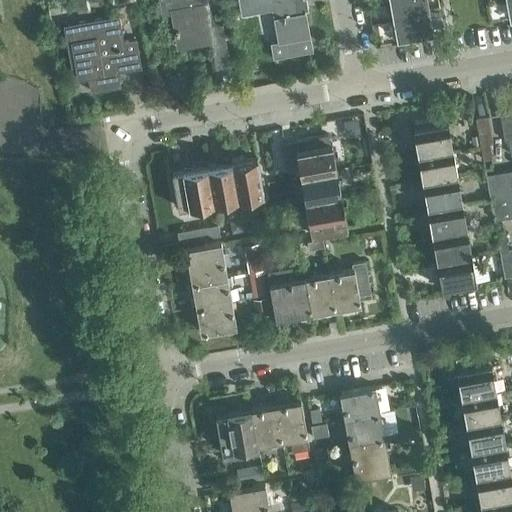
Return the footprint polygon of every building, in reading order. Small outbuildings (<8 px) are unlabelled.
[(211,38),(217,70),(218,70),(217,69),(230,66),(223,23),(212,24),(207,0),(159,0),(162,14),(175,12),(177,27),(175,28),(176,33),(178,33),(180,44),(211,38)] [(238,0),(241,14),(242,14),(242,13),(273,8),(279,41),(270,42),(273,58),(313,51),(311,40),(309,40),(308,36),(310,36),(305,8),(304,9),(305,11),(296,13),(293,0),(238,0)] [(391,0),(394,18),(429,12),(428,8),(426,0),(391,0)] [(429,12),(394,18),(398,37),(432,31),(430,17),(441,15),(440,6),(428,8),(429,12)] [(118,71),(139,67),(141,67),(136,39),(123,41),(119,15),(79,22),(82,38),(71,40),(78,79),(89,77),(91,91),(120,86),(118,71)] [(508,139),(511,138),(511,110),(500,113),(505,140),(508,139)] [(476,117),(481,144),(489,143),(493,142),(488,115),(476,117)] [(414,128),(419,155),(453,149),(448,122),(432,125),(431,119),(415,122),(416,128),(414,128)] [(297,175),(301,174),(336,168),(332,143),(330,143),(329,133),(281,142),(286,168),(295,166),(297,175)] [(489,143),(481,144),(483,159),(492,158),(489,143)] [(419,155),(423,181),(457,175),(453,149),(419,155)] [(257,157),(231,161),(237,197),(264,192),(257,157)] [(231,161),(207,166),(213,201),(237,197),(231,161)] [(213,201),(207,166),(172,172),(179,207),(213,201)] [(301,174),(306,200),(341,193),(336,168),(301,174)] [(486,174),(490,197),(508,194),(504,171),(486,174)] [(423,181),(428,208),(462,202),(457,175),(423,181)] [(341,193),(306,200),(312,234),(347,228),(341,193)] [(511,213),(508,194),(490,197),(494,220),(511,216),(511,213)] [(428,208),(433,235),(467,229),(462,202),(428,208)] [(218,224),(208,226),(210,237),(220,235),(218,224)] [(208,226),(197,228),(199,239),(210,237),(208,226)] [(199,239),(197,228),(178,232),(180,242),(199,239)] [(433,235),(438,261),(472,255),(467,229),(433,235)] [(497,235),(500,250),(508,248),(506,233),(497,235)] [(308,241),(309,249),(325,246),(323,238),(308,241)] [(186,247),(192,282),(227,276),(225,263),(228,262),(226,251),(223,252),(221,240),(186,247)] [(246,248),(250,272),(262,270),(258,246),(246,248)] [(508,248),(500,250),(505,277),(511,275),(511,248),(508,248)] [(472,255),(438,261),(442,288),(476,282),(472,255)] [(353,268),(329,272),(335,307),(361,303),(359,294),(371,292),(365,260),(352,263),(353,268)] [(312,311),(305,276),(295,278),(292,266),(268,271),(270,283),(269,283),(276,318),(312,311)] [(262,270),(250,272),(254,296),(266,293),(262,270)] [(329,272),(305,276),(312,311),(335,307),(329,272)] [(192,282),(197,307),(232,300),(227,276),(192,282)] [(253,298),(256,316),(269,313),(267,296),(253,298)] [(232,300),(197,307),(201,331),(237,325),(232,300)] [(455,359),(462,397),(496,391),(491,364),(483,366),(481,354),(455,359)] [(340,392),(345,417),(380,410),(376,385),(340,392)] [(462,397),(467,424),(501,417),(496,391),(462,397)] [(275,399),(276,403),(282,439),(291,437),(294,449),(309,446),(301,399),(288,401),(287,397),(275,399)] [(276,403),(251,408),(257,443),(282,439),(276,403)] [(257,443),(251,408),(216,414),(222,450),(257,443)] [(345,417),(349,441),(384,435),(380,410),(345,417)] [(467,424),(472,450),(506,444),(501,417),(467,424)] [(384,435),(349,441),(355,477),(391,470),(384,435)] [(472,450),(477,477),(510,471),(506,444),(472,450)] [(235,470),(237,482),(263,477),(261,465),(235,470)] [(477,477),(481,504),(511,497),(511,479),(510,471),(477,477)] [(356,482),(357,490),(369,487),(368,480),(356,482)] [(229,489),(233,511),(270,511),(265,482),(229,489)] [(327,488),(329,500),(344,497),(342,485),(327,488)] [(511,511),(511,497),(481,504),(482,511),(511,511)] [(277,503),(278,511),(283,511),(304,509),(302,499),(277,503)]
